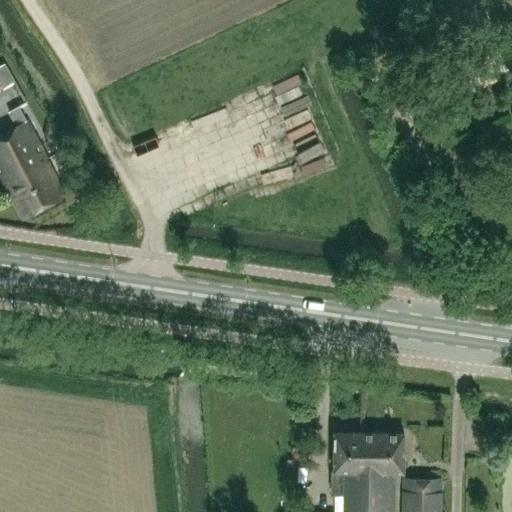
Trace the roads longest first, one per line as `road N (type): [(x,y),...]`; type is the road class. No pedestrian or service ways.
road 1 (primary): [(511,342),(0,265)]
road 2 (track): [(153,289),(142,206),(87,94),(25,0)]
